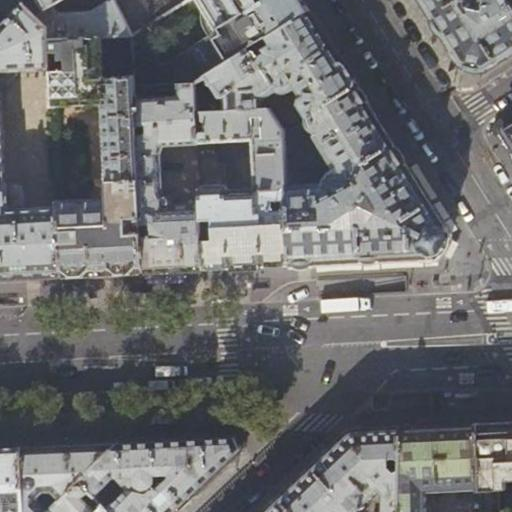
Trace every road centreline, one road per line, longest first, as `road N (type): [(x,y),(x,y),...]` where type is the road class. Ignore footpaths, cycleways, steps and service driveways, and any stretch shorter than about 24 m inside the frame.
road 1 (primary): [(0,361),(384,344)]
road 2 (residential): [(217,511),(384,344)]
road 3 (tertiary): [(363,0),(442,126)]
road 4 (tertiary): [(442,126),(511,238)]
road 5 (primary): [(384,344),(511,337)]
